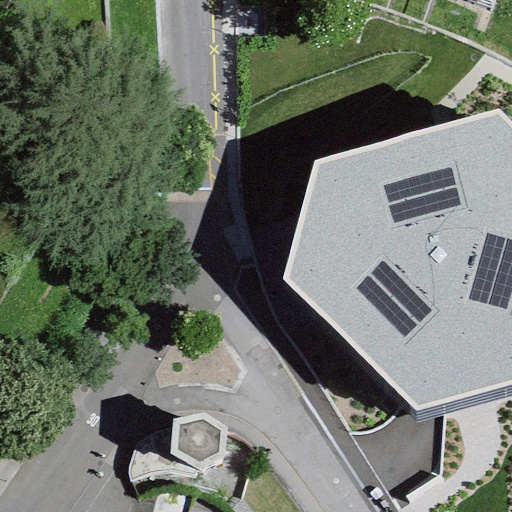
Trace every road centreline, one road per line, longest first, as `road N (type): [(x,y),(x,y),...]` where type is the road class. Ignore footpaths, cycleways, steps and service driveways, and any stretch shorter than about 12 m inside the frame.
road 1 (residential): [(195,0),(210,254)]
road 2 (residential): [(210,254),(221,299),(287,424)]
road 3 (residential): [(123,394),(224,402),(287,424)]
road 4 (residential): [(210,254),(123,394)]
road 5 (residential): [(123,394),(29,511)]
